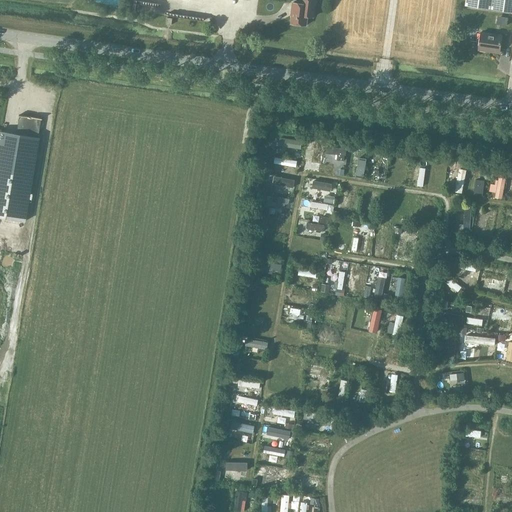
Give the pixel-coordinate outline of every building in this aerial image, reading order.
[(292,11),(291,24),(305,26),(307,17),(314,18),(315,0),(304,0),(304,4),(292,2),(291,11),(292,11)] [(511,0),(466,0),(465,6),(511,12),(511,0)] [(501,17),(500,25),(507,26),(508,18),(501,17)] [(478,50),(499,53),(501,36),(480,33),(478,50)] [(0,217),(24,221),(39,138),(37,138),(40,119),(18,116),(15,134),(0,131),(0,217)] [(302,140),(280,137),(278,149),(285,151),(285,148),(292,149),(292,151),(295,151),(295,150),(300,151),(302,140)] [(319,164),(322,142),(315,141),(314,147),(312,146),(311,151),(313,151),(312,163),(319,164)] [(347,148),(326,146),(326,154),(337,155),(337,160),(344,161),(344,155),(346,155),(347,148)] [(296,167),(297,160),(274,157),(273,163),(296,167)] [(366,158),(359,157),(356,174),(364,176),(366,158)] [(477,164),(469,163),(468,170),(476,171),(477,164)] [(423,186),(426,168),(419,167),(417,185),(423,186)] [(465,180),(467,169),(459,168),(457,180),(454,179),(452,185),(456,185),(454,191),(462,193),(464,184),(465,185),(466,180),(465,180)] [(502,198),(506,175),(499,173),(498,180),(496,179),(495,184),(491,183),(489,191),(495,192),(495,197),(502,198)] [(293,187),(294,179),(274,175),(272,183),(293,187)] [(483,196),(485,180),(476,179),(474,195),(483,196)] [(330,191),(332,183),(313,180),(312,188),(330,191)] [(335,196),(325,194),(324,201),(333,203),(335,196)] [(355,216),(359,196),(351,194),(349,207),(344,206),(343,210),(348,211),(347,215),(355,216)] [(289,205),(290,199),(274,196),(273,201),(277,202),(276,206),(284,208),(285,204),(289,205)] [(375,201),(370,200),(368,211),(366,210),(365,215),(367,215),(367,217),(372,218),(375,201)] [(334,205),(312,201),(311,207),(321,208),(320,213),(323,213),(324,209),(327,210),(327,212),(333,213),(334,205)] [(432,226),(434,208),(428,208),(427,218),(426,218),(425,225),(432,226)] [(470,231),(471,209),(465,208),(464,224),(460,223),(459,230),(463,230),(463,231),(470,231)] [(365,212),(357,211),(356,218),(364,220),(365,212)] [(490,238),(495,216),(487,214),(482,236),(490,238)] [(324,225),(307,222),(306,228),(316,230),(316,231),(320,232),(321,231),(323,231),(323,230),(325,231),(326,226),(324,226),(324,225)] [(283,243),(284,237),(268,233),(267,240),(269,240),(268,244),(274,245),(274,246),(282,247),(283,243)] [(411,258),(414,240),(407,238),(407,240),(402,239),(399,253),(404,254),(403,257),(411,258)] [(390,247),(391,241),(385,240),(382,258),(389,259),(389,258),(390,258),(392,247),(390,247)] [(281,264),(263,260),(261,267),(262,268),(261,272),(272,274),(273,270),(280,271),(281,264)] [(479,266),(460,262),(459,268),(468,270),(466,277),(473,278),(475,272),(477,272),(479,266)] [(316,278),(317,271),(299,269),(298,275),(316,278)] [(507,274),(484,269),(482,277),(488,278),(487,284),(489,285),(490,284),(494,285),(495,280),(496,280),(496,283),(499,283),(500,281),(505,282),(507,274)] [(342,289),(345,271),(340,270),(338,281),(335,280),(334,288),(342,289)] [(365,275),(359,274),(358,279),(355,278),(353,288),(356,288),(356,291),(362,292),(364,283),(365,283),(367,276),(365,276),(365,275)] [(462,287),(448,275),(443,280),(449,285),(448,286),(451,288),(450,288),(455,293),(457,291),(458,292),(462,287)] [(402,298),(405,277),(398,276),(398,278),(392,277),(390,287),(396,288),(394,297),(402,298)] [(385,278),(378,277),(374,295),(375,295),(375,297),(377,297),(378,296),(381,297),(385,278)] [(274,289),(275,283),(258,280),(257,286),(274,289)] [(448,289),(444,285),(440,290),(445,294),(448,289)] [(313,299),(314,291),(292,288),(291,295),(313,299)] [(262,306),(262,310),(271,310),(271,301),(251,299),(250,305),(262,306)] [(447,309),(449,300),(440,299),(439,308),(447,309)] [(299,319),(300,307),(289,306),(288,318),(299,319)] [(377,332),(382,309),(374,307),(369,330),(377,332)] [(462,324),(463,315),(441,311),(439,320),(462,324)] [(401,328),(404,315),(396,314),(395,322),(390,321),(388,332),(393,333),(393,334),(400,335),(401,331),(402,331),(402,328),(401,328)] [(482,325),(483,319),(467,317),(466,323),(482,325)] [(507,329),(509,319),(501,317),(500,321),(491,319),(490,326),(492,326),(492,327),(506,330),(507,329)] [(466,334),(467,327),(467,324),(463,324),(463,327),(459,327),(458,333),(466,334)] [(495,338),(466,335),(465,342),(495,345),(495,338)] [(268,340),(247,337),(245,345),(267,349),(268,340)] [(455,357),(456,338),(448,337),(448,340),(446,340),(446,346),(448,347),(448,357),(455,357)] [(398,362),(400,342),(395,341),(393,354),(389,353),(388,360),(392,360),(392,362),(398,362)] [(328,377),(329,370),(307,365),(306,372),(310,373),(309,375),(313,376),(313,374),(328,377)] [(464,373),(464,372),(450,374),(450,381),(457,380),(457,383),(465,383),(465,376),(466,376),(466,373),(464,373)] [(395,393),(398,374),(396,374),(396,373),(394,373),(394,374),(392,373),(391,380),(388,380),(386,393),(389,393),(390,392),(395,393)] [(343,400),(347,381),(341,379),(337,399),(343,400)] [(260,382),(239,380),(238,386),(250,387),(250,389),(255,390),(255,388),(259,388),(260,382)] [(367,390),(361,389),(360,396),(357,396),(356,401),(365,403),(366,397),(367,397),(368,393),(367,393),(367,390)] [(258,399),(239,395),(237,401),(257,406),(258,399)] [(294,417),(295,410),(275,407),(273,414),(294,417)] [(334,417),(312,413),(311,419),(333,423),(334,417)] [(255,425),(232,421),(230,429),(253,433),(255,425)] [(289,438),(291,430),(269,426),(267,434),(289,438)] [(480,437),(481,430),(465,429),(464,438),(470,438),(470,436),(480,437)] [(230,431),(229,438),(238,440),(239,433),(230,431)] [(325,451),(327,437),(309,434),(309,438),(307,438),(306,441),(312,441),(311,444),(315,445),(314,447),(313,446),(312,448),(314,449),(325,451)] [(231,442),(230,448),(247,450),(248,444),(231,442)] [(284,457),(286,450),(265,446),(263,453),(284,457)] [(483,458),(483,451),(465,449),(465,455),(474,456),(473,460),(480,461),(480,457),(483,458)] [(324,462),(325,455),(307,452),(306,459),(305,466),(315,467),(316,464),(320,464),(320,462),(324,462)] [(247,464),(226,460),(225,468),(246,472),(247,464)] [(286,477),(287,470),(264,465),(263,473),(286,477)] [(511,480),(511,470),(501,469),(500,483),(507,484),(507,480),(511,480)] [(321,476),(303,473),(303,479),(308,480),(307,486),(316,487),(317,481),(320,481),(321,476)] [(272,488),(273,482),(264,480),(263,487),(272,488)] [(466,486),(464,493),(475,495),(476,488),(466,486)] [(224,496),(229,497),(230,491),(220,489),(217,505),(222,506),(224,496)] [(511,498),(511,490),(501,489),(500,497),(511,498)] [(247,492),(237,490),(234,510),(240,511),(242,500),(246,501),(247,492)] [(436,500),(436,490),(423,490),(423,500),(436,500)] [(289,495),(282,494),(280,511),(287,511),(288,507),(291,508),(291,502),(289,502),(289,495)] [(479,507),(479,499),(469,499),(470,497),(464,496),(464,498),(463,498),(462,506),(479,507)] [(268,498),(262,498),(261,511),(271,511),(271,507),(272,507),(272,498),(268,498)] [(307,502),(301,501),(299,511),(306,511),(307,509),(309,509),(309,505),(307,505),(307,502)]
